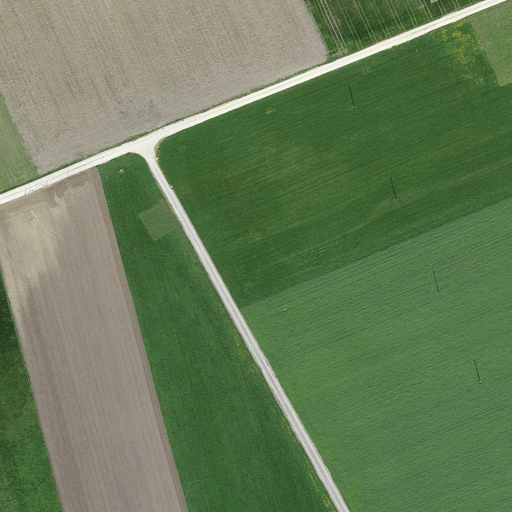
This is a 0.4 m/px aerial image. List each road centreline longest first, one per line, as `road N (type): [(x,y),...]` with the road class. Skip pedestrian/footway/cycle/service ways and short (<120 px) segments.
road 1 (track): [(502,0),(0,201)]
road 2 (track): [(142,143),(344,511)]
